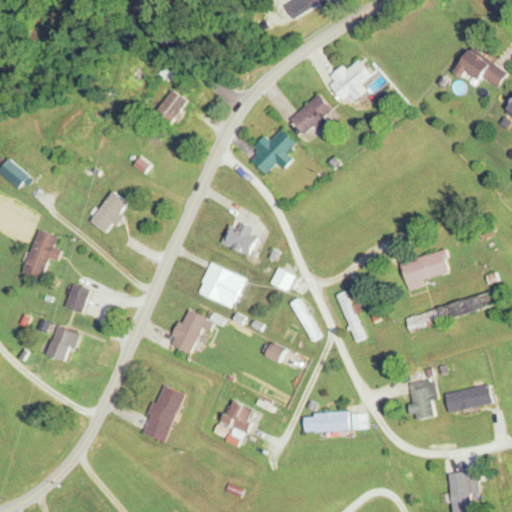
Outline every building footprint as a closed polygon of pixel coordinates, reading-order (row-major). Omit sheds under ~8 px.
[(333,0),(307,0),(314,11),(333,0)] [(511,74),(476,49),(465,65),(501,89),(511,74)] [(335,71),(341,101),(368,95),(365,83),(373,81),(370,64),(335,71)] [(193,101),(177,90),(160,115),(175,126),(193,101)] [(338,110),(322,94),(296,120),(309,133),(317,125),(320,129),(338,110)] [(298,160),(290,153),(300,143),(287,129),(274,141),(270,137),(260,146),(265,152),(256,160),(269,174),(281,163),(287,170),(298,160)] [(36,178),(15,159),(3,172),(24,191),(36,178)] [(95,221),(112,233),(133,202),(117,190),(95,221)] [(244,229),(235,224),(226,241),(253,256),(262,238),(253,234),(257,227),(247,223),(244,229)] [(28,272),(45,278),(61,236),(44,229),(28,272)] [(405,262),(413,290),(428,286),(426,279),(455,271),(449,250),(405,262)] [(249,278),(215,262),(201,292),(235,307),(249,278)] [(275,282),(289,290),(298,276),(283,267),(275,282)] [(70,307),(86,312),(94,289),(78,284),(70,307)] [(369,338),(351,291),(341,295),(359,342),(369,338)] [(410,314),(413,329),(511,306),(508,291),(410,314)] [(323,337),(304,298),(295,302),(314,341),(323,337)] [(174,343),(195,353),(212,318),(191,308),(174,343)] [(53,356),(72,361),(76,344),(57,340),(53,356)] [(285,361),(290,351),(278,345),(273,356),(285,361)] [(435,400),(441,399),(437,378),(412,383),(419,420),(438,416),(435,400)] [(170,442),(187,393),(164,384),(147,434),(170,442)] [(450,393),(454,413),(498,404),(494,384),(450,393)] [(219,433),(227,437),(233,425),(248,432),(259,411),(237,399),(219,433)] [(353,430),(352,412),(309,414),(309,431),(353,430)] [(356,414),(356,429),(369,429),(369,414),(356,414)] [(456,511),(476,511),(475,494),(482,494),(482,471),(455,472),(456,511)]
